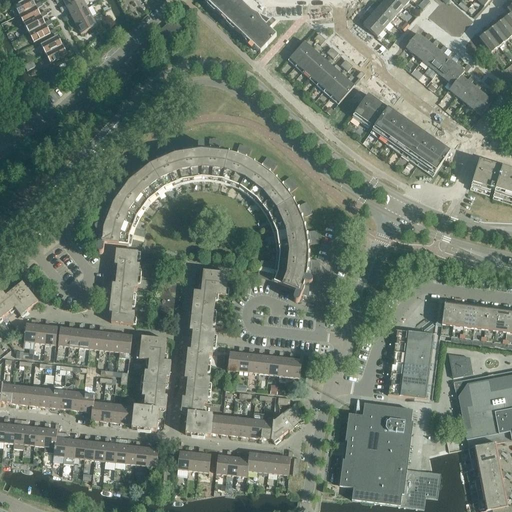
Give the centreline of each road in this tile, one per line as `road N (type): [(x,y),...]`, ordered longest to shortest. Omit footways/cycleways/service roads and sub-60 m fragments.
road 1 (secondary): [(402,201),(325,148),(257,83),(214,64),(164,74),(80,165)]
road 2 (secondary): [(80,165),(168,89),(209,81),(246,99),(317,169),(392,217)]
road 3 (residential): [(511,159),(473,144),(376,70),(329,14),(340,0)]
road 4 (residential): [(333,383),(369,384),(388,324),(426,286),(511,297)]
road 5 (residential): [(346,341),(258,330),(249,324),(251,303),(278,310)]
road 6 (unclassified): [(346,341),(392,217)]
road 7 (unclassified): [(304,511),(333,383)]
road 8 (secondary): [(392,217),(511,257)]
